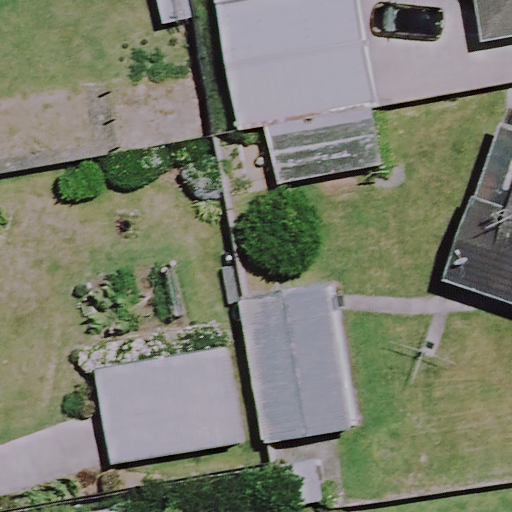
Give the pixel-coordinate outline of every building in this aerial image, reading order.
[(382,168),(352,0),(219,0),(242,134),(271,129),(281,185),(382,168)] [(511,0),(477,0),(485,43),(511,38),(511,0)] [(511,309),(511,137),(463,294),(511,309)] [(357,428),(333,292),(241,309),(265,445),(357,428)] [(238,446),(222,356),(101,377),(116,467),(238,446)]
